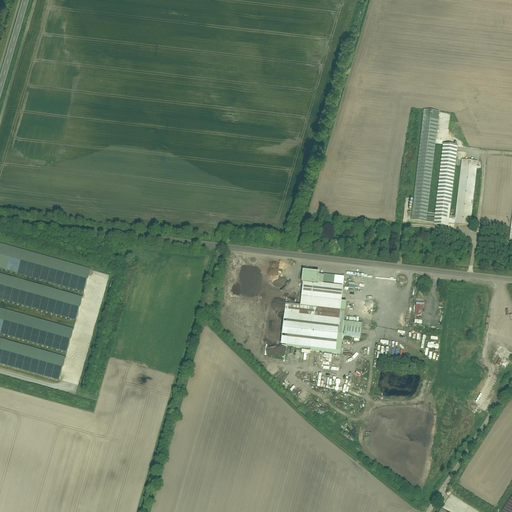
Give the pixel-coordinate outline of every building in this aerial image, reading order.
[(438,112),(423,111),(412,220),(426,221),(427,217),(438,112)] [(449,226),(457,146),(441,144),(434,218),(433,222),(433,224),(449,226)] [(476,162),(461,160),(455,225),(469,226),(476,162)] [(0,298),(76,320),(82,297),(0,273),(0,268),(84,293),(91,269),(0,242),(0,298)] [(317,273),(301,271),(300,282),(302,282),(316,284),(317,275),(317,273)] [(343,287),(344,277),(323,275),(322,276),(321,285),(342,287),(343,287)] [(302,282),(299,306),(344,311),(345,302),(340,301),(342,287),(321,285),(316,284),(302,282)] [(415,316),(420,316),(421,311),(425,311),(425,306),(426,306),(426,304),(417,303),(415,316)] [(299,306),(285,304),(280,346),(339,353),(341,336),(343,322),(344,311),(299,306)] [(0,363),(59,381),(65,357),(0,338),(0,333),(68,353),(75,329),(0,307),(0,363)] [(343,322),(341,336),(360,338),(362,324),(343,322)] [(511,511),(511,498),(503,511),(511,511)]
